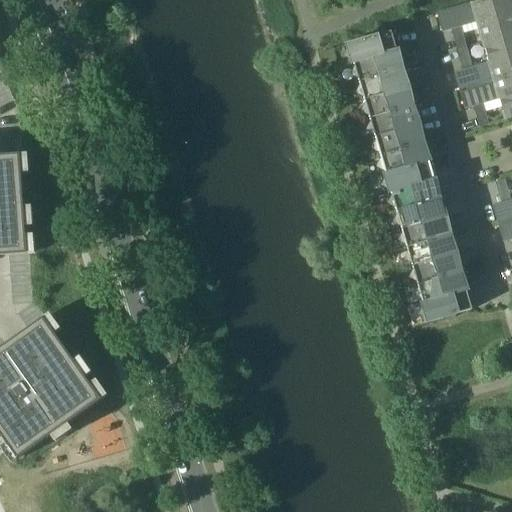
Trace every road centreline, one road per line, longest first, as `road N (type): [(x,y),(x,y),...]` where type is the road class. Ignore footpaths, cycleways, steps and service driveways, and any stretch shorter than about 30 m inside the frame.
road 1 (secondary): [(67,79),(201,511)]
road 2 (residential): [(507,309),(464,161)]
road 3 (residential): [(464,161),(421,14)]
